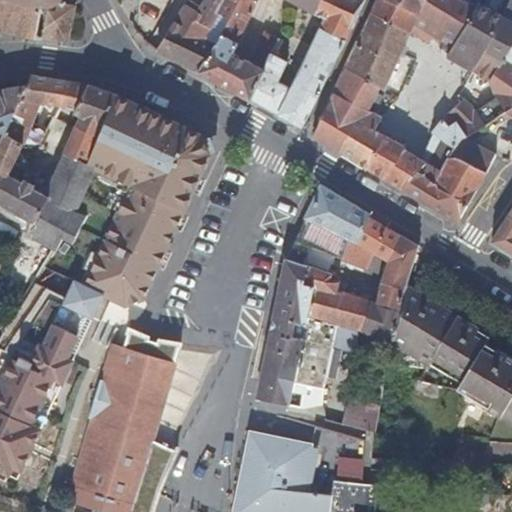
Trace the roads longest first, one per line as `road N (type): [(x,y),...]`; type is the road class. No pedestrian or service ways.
road 1 (residential): [(273,150),(204,356)]
road 2 (unclassified): [(456,253),(273,150)]
road 3 (unclassified): [(273,150),(97,62)]
